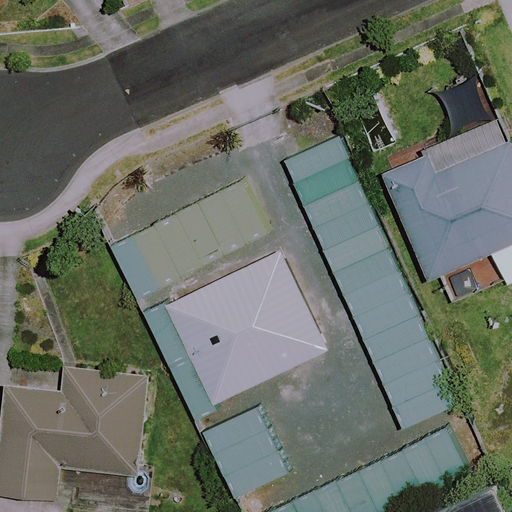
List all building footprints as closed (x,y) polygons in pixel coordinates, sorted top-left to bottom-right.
[(438,86),(463,142),(391,173),(450,310),(511,282),(511,121),(511,120),(487,64),(438,86)] [(458,404),(342,136),(291,158),(408,426),(458,404)] [(143,293),(198,267),(278,229),(240,150),(105,214),(143,293)] [(198,267),(143,293),(238,493),(293,467),(254,385),(332,347),(286,250),(207,287),(198,267)] [(143,470),(155,378),(72,368),(69,393),(13,386),(0,491),(151,509),(155,472),(143,470)] [(246,511),(398,511),(499,467),(474,411),(246,511)] [(511,511),(511,491),(507,481),(437,511),(511,511)]
